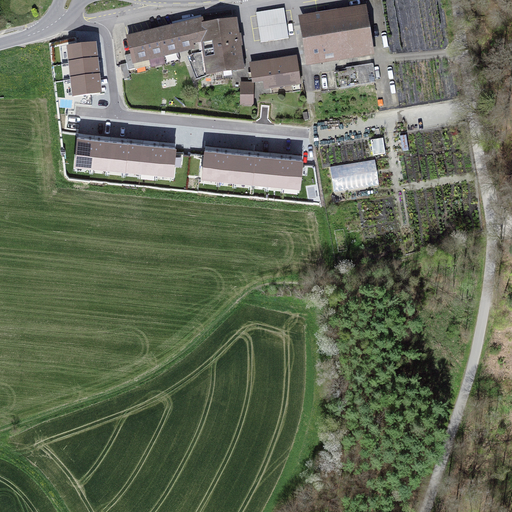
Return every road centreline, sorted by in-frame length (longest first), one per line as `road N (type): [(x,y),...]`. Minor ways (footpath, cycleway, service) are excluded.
road 1 (residential): [(424,511),(463,395),(498,209),(462,0)]
road 2 (residential): [(115,114),(308,133)]
road 3 (unknown): [(480,105),(352,122)]
road 4 (residential): [(62,16),(105,33),(115,114)]
